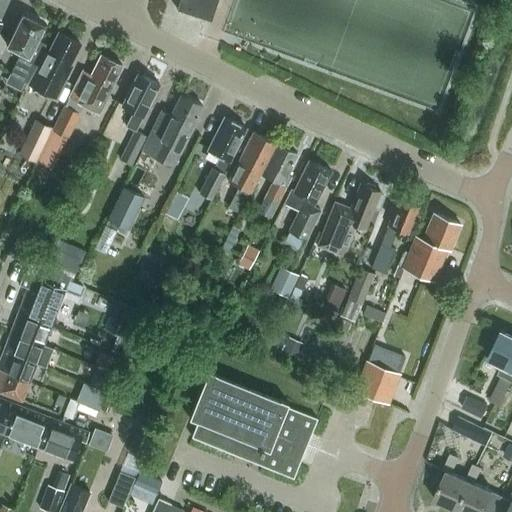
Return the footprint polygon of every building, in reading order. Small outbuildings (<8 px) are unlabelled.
[(179,0),(176,9),(211,20),(217,0),(179,0)] [(36,39),(43,25),(22,14),(6,45),(20,52),(10,73),(27,82),(45,44),(36,39)] [(69,64),(80,43),(58,32),(47,52),(44,51),(28,83),(55,96),(71,65),(69,64)] [(98,113),(122,65),(100,54),(90,74),(82,70),(52,130),(67,138),(83,105),(98,113)] [(143,116),(159,84),(137,72),(121,105),(133,111),(125,125),(133,129),(118,159),(130,165),(144,135),(134,130),(142,115),(143,116)] [(173,164),(202,105),(180,94),(170,114),(160,110),(142,149),(173,164)] [(229,159),(245,127),(223,116),(207,148),(220,155),(214,167),(212,167),(199,193),(210,199),(230,160),(229,159)] [(51,127),(33,118),(17,153),(34,161),(51,127)] [(240,212),(275,142),(252,131),(227,180),(239,186),(228,207),(240,212)] [(286,172),(296,153),(277,143),(261,173),(273,180),(258,210),(270,216),(291,175),(286,172)] [(314,206),(331,170),(308,159),(294,189),(291,188),(284,202),(299,210),(289,230),(306,238),(320,209),(314,206)] [(364,228),(380,190),(361,182),(350,208),(334,202),(323,229),(324,230),(318,244),(342,254),(354,224),(364,228)] [(142,196),(122,186),(106,219),(126,229),(142,196)] [(407,233),(418,206),(399,198),(370,267),(383,273),(394,248),(390,246),(397,229),(407,233)] [(409,250),(402,267),(425,277),(436,281),(449,249),(460,223),(433,212),(423,238),(415,235),(409,250)] [(258,250),(246,243),(235,263),(247,269),(258,250)] [(74,274),(84,249),(75,246),(65,270),(74,274)] [(160,270),(140,260),(132,276),(152,286),(160,270)] [(297,274),(279,265),(268,288),(286,297),(297,274)] [(372,273),(359,267),(346,298),(359,304),(372,273)] [(77,302),(83,286),(59,278),(57,285),(23,272),(18,285),(27,288),(17,313),(50,326),(61,296),(77,302)] [(299,275),(293,286),(302,290),(307,279),(299,275)] [(345,289),(331,283),(321,305),(335,311),(345,289)] [(167,296),(162,310),(184,319),(188,309),(189,305),(167,296)] [(43,344),(50,326),(17,313),(10,332),(43,344)] [(46,366),(53,348),(43,344),(10,332),(3,350),(36,362),(46,366)] [(511,336),(502,332),(489,358),(500,364),(496,374),(499,376),(493,388),(505,393),(511,381),(506,378),(511,365),(511,336)] [(301,342),(287,336),(279,355),(293,361),(301,342)] [(0,369),(29,381),(36,362),(3,350),(0,358),(0,369)] [(114,357),(98,350),(93,363),(109,369),(114,357)] [(389,350),(382,367),(395,372),(401,355),(389,350)] [(365,362),(354,389),(384,401),(394,374),(365,362)] [(108,374),(93,368),(88,381),(103,387),(108,374)] [(0,391),(21,400),(29,381),(0,369),(0,391)] [(293,478),(317,418),(286,405),(288,402),(207,370),(188,418),(197,421),(191,437),(293,478)] [(493,388),(487,400),(494,403),(499,406),(505,393),(493,388)] [(491,404),(468,393),(461,407),(485,418),(491,404)] [(0,431),(5,433),(16,404),(0,398),(0,431)] [(38,446),(49,417),(16,404),(5,433),(38,446)] [(483,429),(457,415),(450,428),(476,442),(483,429)] [(85,442),(88,432),(49,417),(38,446),(72,459),(79,440),(85,442)] [(155,428),(138,421),(125,452),(142,459),(155,428)] [(98,422),(91,437),(109,445),(115,429),(98,422)] [(511,442),(508,441),(501,456),(511,461),(511,442)] [(469,480),(466,479),(452,473),(458,458),(450,454),(443,470),(445,471),(433,499),(456,509),(469,480)] [(462,511),(482,511),(492,491),(474,483),(481,468),(472,464),(466,479),(469,480),(456,509),(462,511)] [(133,477),(118,470),(106,500),(121,507),(133,477)] [(160,480),(138,470),(131,484),(154,495),(160,480)] [(80,511),(89,491),(71,483),(58,511),(80,511)] [(38,508),(50,511),(54,511),(63,491),(47,485),(38,508)] [(167,511),(171,504),(158,498),(151,511),(167,511)] [(9,511),(12,508),(0,503),(0,504),(0,511),(9,511)]
